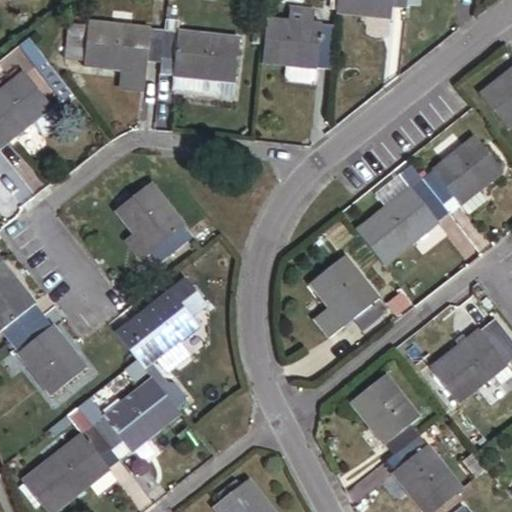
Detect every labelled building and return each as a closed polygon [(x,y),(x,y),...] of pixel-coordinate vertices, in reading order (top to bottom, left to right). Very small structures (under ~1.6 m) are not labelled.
[(338,11),(338,0),(330,0),(329,10),(338,11)] [(409,0),(338,0),(338,11),(338,13),(395,18),(396,7),(409,9),(409,7),(409,0)] [(332,71),(337,27),(315,25),(316,9),(293,7),(291,23),(267,20),(263,64),(287,66),(286,77),(291,84),(311,86),(317,81),(318,70),(332,71)] [(234,84),(238,44),(179,39),(180,23),(166,22),(164,37),(162,68),(161,77),(173,78),(171,96),(202,98),(203,82),(234,84)] [(162,68),(164,37),(68,28),(65,65),(84,67),(83,72),(120,75),(118,93),(142,95),(144,76),(147,76),(147,66),(162,68)] [(0,150),(53,108),(40,92),(49,85),(35,68),(0,96),(0,150)] [(509,131),(511,128),(511,74),(482,97),(509,131)] [(72,91),(62,78),(52,85),(62,98),(72,91)] [(233,101),(234,84),(203,82),(202,98),(233,101)] [(480,194),(505,175),(478,139),(423,181),(443,208),(455,199),(462,208),(480,194)] [(384,268),(451,217),(443,208),(423,181),(412,168),(398,179),(409,193),(357,233),(384,268)] [(195,238),(153,185),(118,212),(136,235),(152,255),(160,266),(195,238)] [(469,217),(487,203),(480,194),(462,208),(469,217)] [(462,208),(455,199),(443,208),(451,217),(462,208)] [(152,255),(136,235),(126,242),(142,263),(152,255)] [(208,246),(218,239),(215,235),(205,242),(208,246)] [(37,305),(0,256),(0,330),(10,344),(36,325),(27,313),(37,305)] [(390,312),(346,257),(312,284),(331,308),(347,328),(355,321),(364,332),(390,312)] [(180,342),(200,327),(172,292),(117,336),(139,362),(153,381),(155,383),(158,380),(163,386),(169,381),(164,374),(163,375),(153,363),(159,359),(168,371),(189,353),(180,342)] [(347,328),(331,308),(318,319),(334,338),(347,328)] [(507,367),(511,363),(511,339),(497,320),(467,342),(460,348),(432,370),(458,405),(494,377),(507,367)] [(89,369),(74,352),(54,326),(44,334),(37,324),(36,325),(10,344),(52,398),(89,369)] [(460,348),(467,342),(463,337),(456,343),(460,348)] [(502,387),(511,379),(511,373),(507,367),(494,377),(502,387)] [(420,438),(412,427),(420,420),(387,377),(353,403),(395,457),(420,438)] [(166,390),(179,407),(191,398),(178,380),(166,390)] [(155,383),(153,381),(108,416),(94,397),(80,408),(95,427),(122,462),(181,416),(155,383)] [(95,427),(80,408),(72,414),(87,433),(95,427)] [(437,511),(463,492),(427,447),(442,435),(435,426),(420,438),(395,457),(386,464),(423,511),(437,511)] [(63,511),(122,462),(95,427),(87,433),(24,482),(46,511),(57,511),(61,509),(63,511)] [(487,474),(474,457),(464,465),(477,481),(487,474)] [(223,504),(244,488),(238,481),(218,496),(223,504)] [(272,511),(250,484),(244,488),(223,504),(216,510),(217,511),(272,511)]
